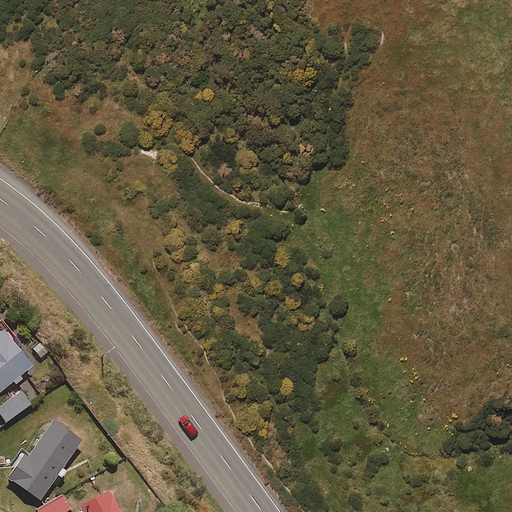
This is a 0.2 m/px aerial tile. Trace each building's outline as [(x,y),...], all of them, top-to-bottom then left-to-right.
[(0,389),(10,381),(13,384),(21,377),(18,374),(29,365),(0,330),(0,389)] [(19,389),(0,402),(0,418),(3,422),(29,403),(19,389)] [(26,453),(18,447),(13,454),(17,456),(4,477),(37,499),(54,473),(59,476),(64,469),(62,467),(81,438),(50,417),(26,453)] [(116,511),(104,489),(77,504),(80,511),(116,511)] [(60,493),(33,509),(34,511),(62,511),(69,508),(60,493)]
